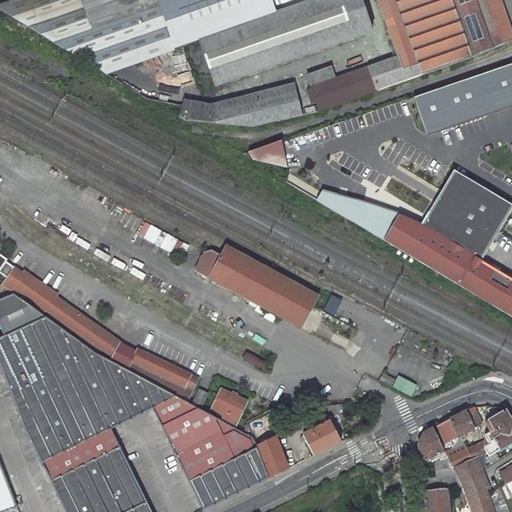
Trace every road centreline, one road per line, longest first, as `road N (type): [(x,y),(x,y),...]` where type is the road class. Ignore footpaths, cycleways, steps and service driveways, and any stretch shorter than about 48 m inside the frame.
road 1 (unknown): [(228,84),(375,39),(385,21),(378,0)]
road 2 (unclassified): [(389,431),(229,511)]
road 3 (unclassified): [(511,399),(465,396),(389,431)]
